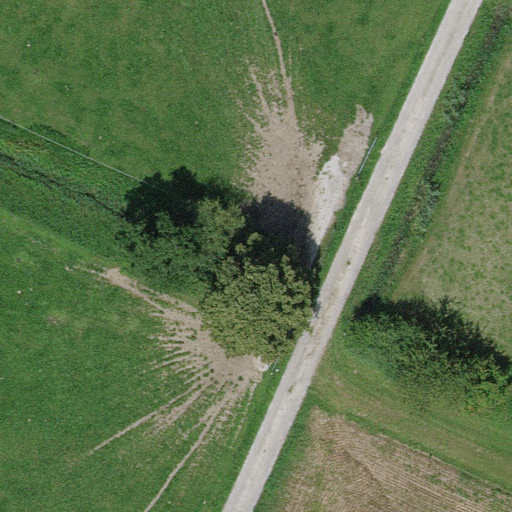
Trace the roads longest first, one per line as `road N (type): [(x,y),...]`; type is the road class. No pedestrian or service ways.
road 1 (track): [(474,0),(338,291)]
road 2 (track): [(239,511),(338,291)]
road 3 (track): [(338,291),(511,369)]
